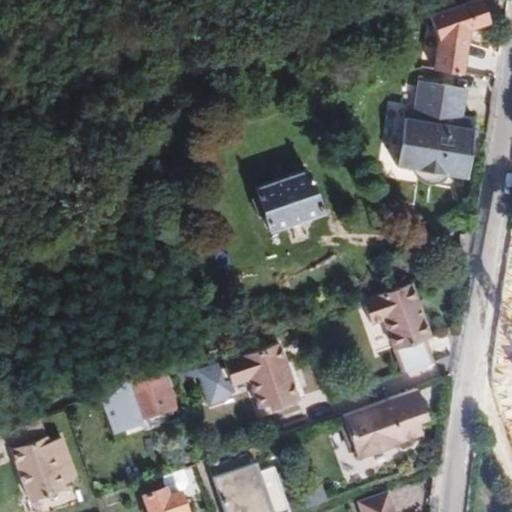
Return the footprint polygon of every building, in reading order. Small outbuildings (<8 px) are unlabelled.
[(426,64),(453,69),(460,25),(481,17),(473,0),(455,0),(422,13),(430,34),(426,64)] [(461,169),(470,112),(457,110),(461,83),(415,76),(410,108),(401,107),(393,156),(410,160),(415,171),(428,175),(439,172),(445,167),(461,169)] [(166,104),(160,85),(114,100),(122,121),(166,104)] [(141,141),(130,144),(137,164),(147,161),(141,141)] [(314,210),(299,167),(250,186),(254,196),(247,198),(252,214),(258,212),(264,229),(314,210)] [(427,335),(408,281),(358,298),(367,323),(380,318),(400,374),(431,363),(421,338),(427,335)] [(297,401),(278,346),(225,364),(233,387),(248,383),(258,410),(268,406),(270,411),(297,401)] [(194,366),(207,403),(228,396),(215,359),(194,366)] [(144,423),(143,419),(177,406),(163,368),(125,382),(127,388),(118,391),(116,385),(94,393),(110,435),(144,423)] [(423,412),(416,389),(341,417),(344,425),(338,428),(348,456),(355,453),(357,460),(400,445),(399,442),(420,435),(417,425),(427,421),(423,412)] [(40,438),(31,415),(1,426),(8,442),(3,444),(23,495),(56,483),(54,477),(66,471),(52,433),(40,438)] [(276,511),(258,458),(211,474),(223,511),(276,511)] [(187,481),(184,469),(159,478),(137,485),(146,511),(185,511),(178,491),(184,489),(187,481)] [(299,492),(304,507),(326,500),(321,485),(299,492)] [(393,511),(387,493),(358,504),(360,511),(393,511)]
